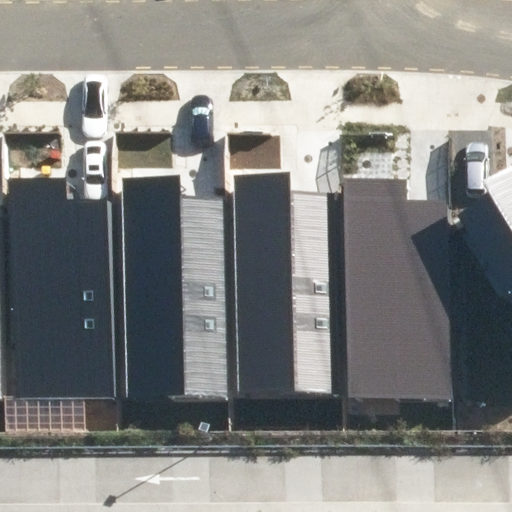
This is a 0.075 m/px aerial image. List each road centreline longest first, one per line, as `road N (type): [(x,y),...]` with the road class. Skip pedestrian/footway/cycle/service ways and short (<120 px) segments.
road 1 (residential): [(511,469),(0,473)]
road 2 (residential): [(0,32),(511,32)]
